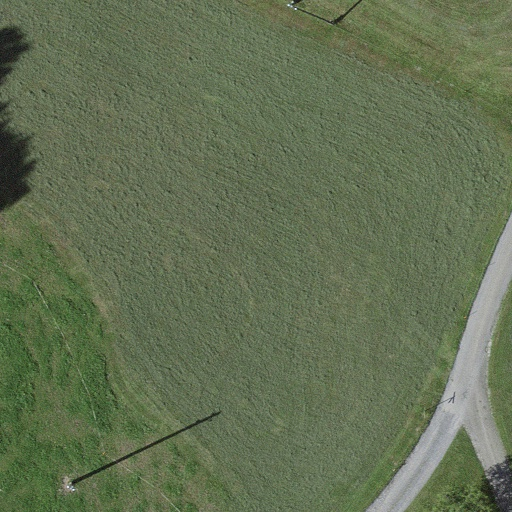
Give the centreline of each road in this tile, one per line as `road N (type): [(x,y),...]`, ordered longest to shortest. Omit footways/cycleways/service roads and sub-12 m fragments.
road 1 (track): [(470,397),(493,295),(511,254)]
road 2 (track): [(470,397),(378,511)]
road 3 (track): [(470,397),(511,510)]
